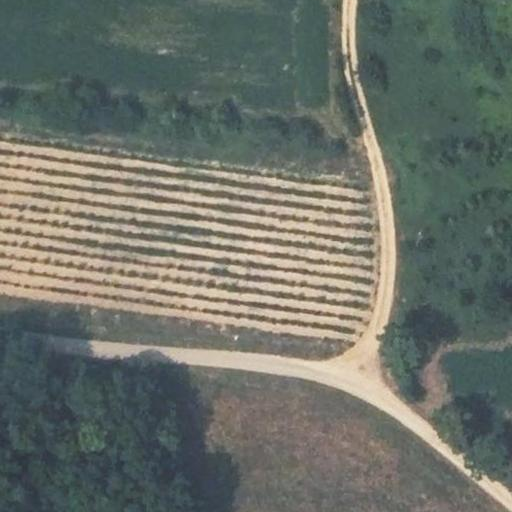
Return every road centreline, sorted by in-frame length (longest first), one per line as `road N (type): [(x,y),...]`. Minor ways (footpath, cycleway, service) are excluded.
road 1 (unclassified): [(511,499),(365,385),(328,371),(112,349),(0,325)]
road 2 (track): [(365,385),(383,300),(386,227),(380,172),(352,80),(348,0)]
